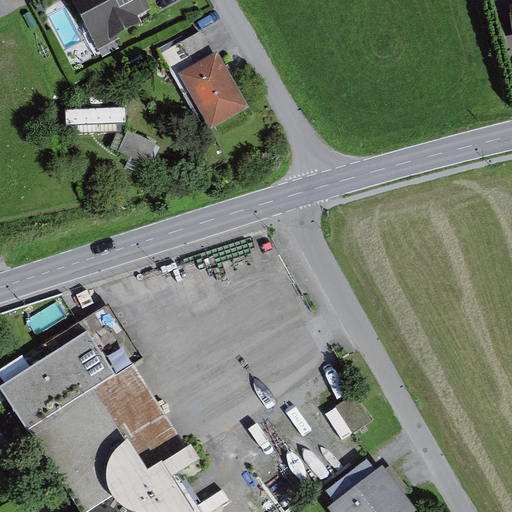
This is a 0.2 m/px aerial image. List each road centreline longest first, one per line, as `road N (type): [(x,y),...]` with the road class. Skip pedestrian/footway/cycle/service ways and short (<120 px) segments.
road 1 (residential): [(291,197),(466,511)]
road 2 (secondary): [(0,289),(291,197)]
road 3 (residential): [(324,188),(315,158),(223,0)]
road 4 (secondary): [(324,188),(511,135)]
